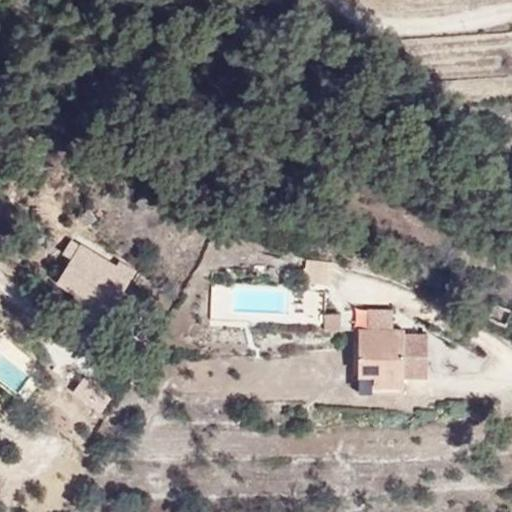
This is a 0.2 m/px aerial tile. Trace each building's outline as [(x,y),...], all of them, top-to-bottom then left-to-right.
[(83,244),(75,248),(58,282),(72,289),(78,280),(112,297),(119,282),(107,273),(111,263),(83,244)] [(78,280),(72,289),(107,307),(112,297),(78,280)] [(390,327),(390,308),(365,308),(365,327),(390,327)] [(338,310),(323,310),(324,329),(338,329),(338,310)] [(502,336),(508,317),(488,311),(481,329),(502,336)] [(414,321),(400,313),(390,313),(390,327),(365,327),(356,327),(356,372),(401,372),(424,372),(424,331),(414,331),(414,321)] [(401,372),(356,372),(356,390),(401,390),(401,372)]
